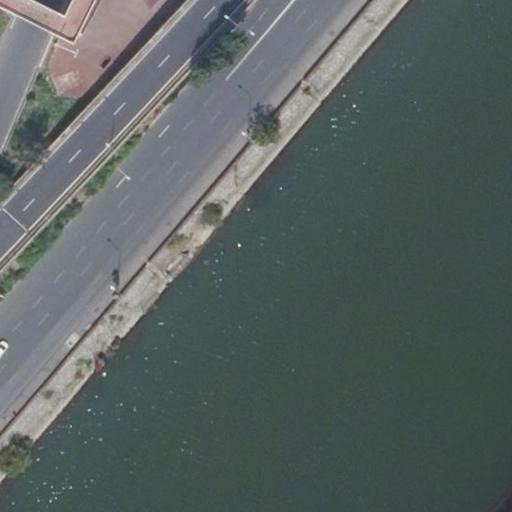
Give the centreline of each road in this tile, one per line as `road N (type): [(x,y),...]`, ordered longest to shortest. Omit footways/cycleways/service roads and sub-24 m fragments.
road 1 (primary): [(0,360),(229,86)]
road 2 (primary): [(214,0),(0,231)]
